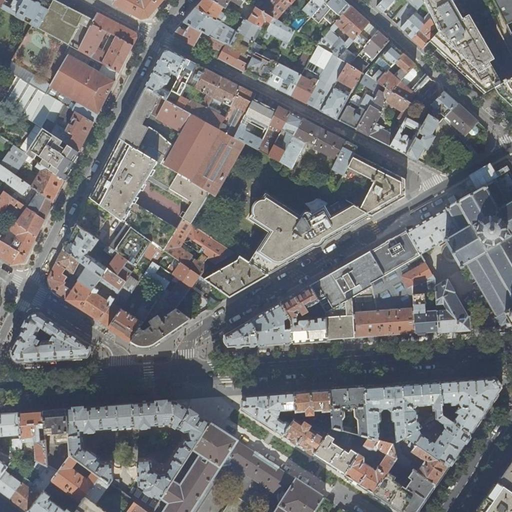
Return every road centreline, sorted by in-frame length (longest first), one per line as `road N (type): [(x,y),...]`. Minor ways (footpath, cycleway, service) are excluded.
road 1 (residential): [(156,34),(423,174),(436,195)]
road 2 (secondary): [(511,351),(187,375)]
road 3 (residential): [(436,195),(191,336),(187,375)]
road 4 (residential): [(28,289),(156,34)]
road 5 (residential): [(511,144),(357,0)]
road 6 (residential): [(128,378),(111,345),(28,289)]
road 7 (secondary): [(128,378),(0,387)]
road 8 (tertiary): [(442,511),(511,410)]
